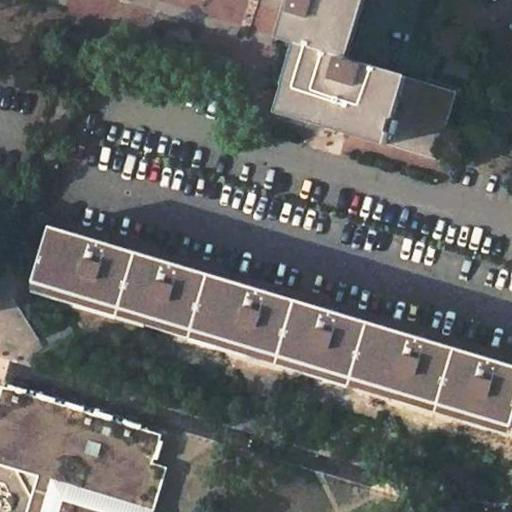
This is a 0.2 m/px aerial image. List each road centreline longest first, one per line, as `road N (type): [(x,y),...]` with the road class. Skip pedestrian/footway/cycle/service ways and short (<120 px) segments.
road 1 (residential): [(0,366),(487,511)]
road 2 (residential): [(511,312),(71,177)]
